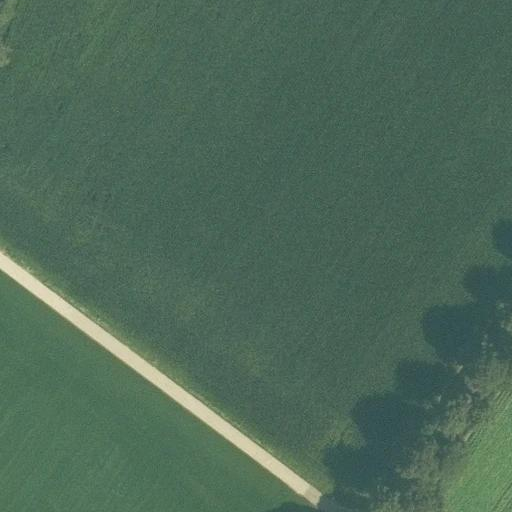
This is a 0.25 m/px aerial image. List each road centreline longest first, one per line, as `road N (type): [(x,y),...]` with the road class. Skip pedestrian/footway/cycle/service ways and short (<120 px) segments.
road 1 (unknown): [(345,511),(0,257)]
road 2 (unclassified): [(392,511),(511,340)]
